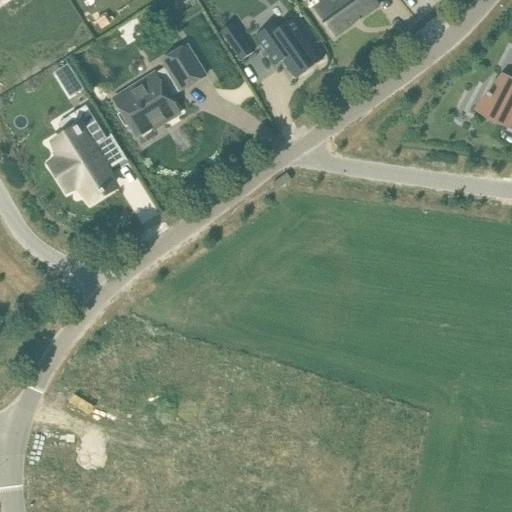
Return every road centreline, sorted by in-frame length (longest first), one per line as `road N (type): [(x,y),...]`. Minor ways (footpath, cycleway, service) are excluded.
road 1 (unclassified): [(485,0),(446,40),(284,157)]
road 2 (residential): [(284,157),(511,193)]
road 3 (unclassified): [(284,157),(104,294)]
road 4 (unclassified): [(104,294),(76,320),(6,430)]
road 5 (residential): [(104,294),(22,235),(0,194)]
